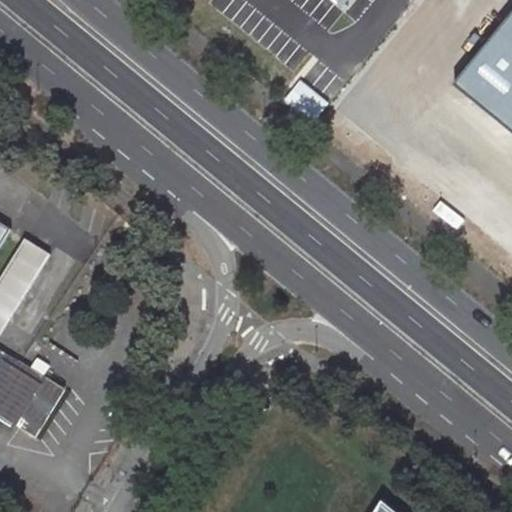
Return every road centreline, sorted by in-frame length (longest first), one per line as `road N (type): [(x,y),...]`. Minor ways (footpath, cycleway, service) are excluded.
road 1 (primary): [(511,348),(89,0)]
road 2 (unclassified): [(146,511),(263,333),(300,328),(331,335),(432,386)]
road 3 (unclassified): [(166,162),(219,251),(226,306),(219,336),(114,511)]
road 4 (primary): [(166,162),(432,386)]
road 5 (primary): [(0,29),(166,162)]
